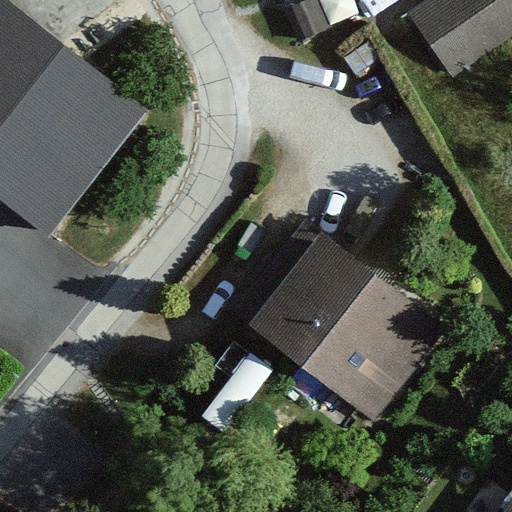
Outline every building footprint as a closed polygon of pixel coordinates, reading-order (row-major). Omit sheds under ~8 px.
[(0,0),(0,190),(51,230),(144,111),(1,0),(0,0)] [(318,0),(301,0),(284,9),(300,40),(330,25),(318,0)] [(511,31),(511,0),(425,0),(413,9),(455,71),(511,31)] [(443,326),(306,221),(236,312),(374,417),(443,326)] [(511,511),(511,500),(503,511),(511,511)]
